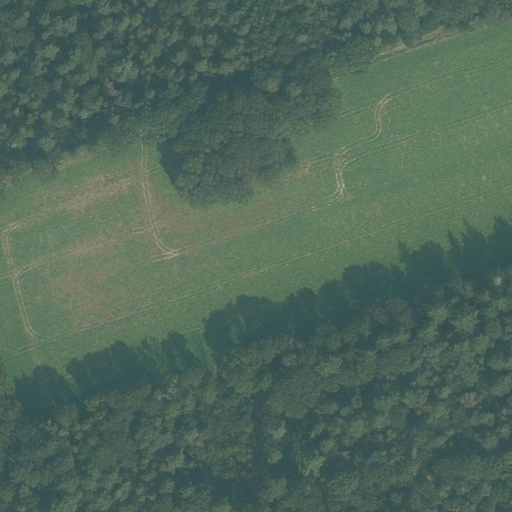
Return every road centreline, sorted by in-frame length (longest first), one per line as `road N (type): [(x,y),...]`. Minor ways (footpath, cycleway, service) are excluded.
road 1 (track): [(511,8),(0,175)]
road 2 (track): [(175,511),(369,486)]
road 3 (track): [(511,468),(369,486)]
